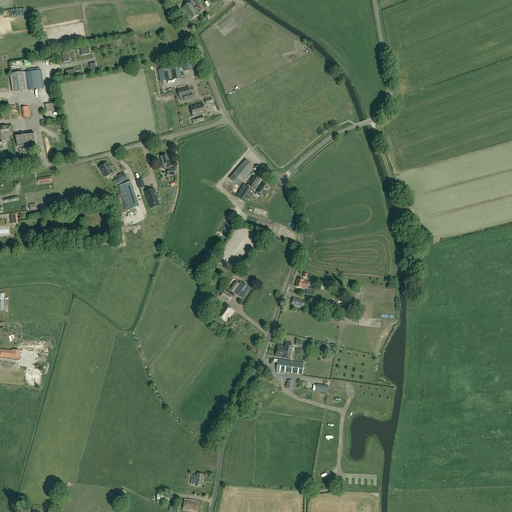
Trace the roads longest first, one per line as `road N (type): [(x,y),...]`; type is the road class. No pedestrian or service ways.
road 1 (unclassified): [(278,180),(299,217),(298,254),(226,434),(211,511)]
road 2 (unclassified): [(278,180),(330,137),(385,107),(373,0)]
road 3 (unclassified): [(0,177),(228,119)]
road 4 (track): [(369,121),(398,203),(410,292)]
road 5 (unclassified): [(228,119),(170,0)]
